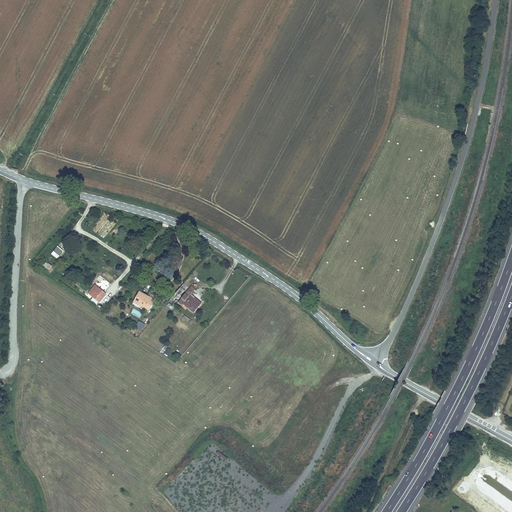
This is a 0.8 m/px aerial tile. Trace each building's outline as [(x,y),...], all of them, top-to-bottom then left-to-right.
[(58,246),(54,251),(60,256),(64,252),(58,246)] [(43,265),(50,270),(53,265),(49,262),(48,264),(45,262),(43,265)] [(99,303),(107,295),(96,284),(88,293),(99,303)] [(191,288),(178,302),(182,306),(184,304),(194,312),(202,302),(192,294),(194,291),(191,288)] [(134,301),(149,310),(158,295),(151,292),(148,296),(140,291),(134,301)] [(136,328),(141,331),(145,324),(139,321),(136,328)] [(167,352),(171,355),(175,350),(171,347),(167,352)]
